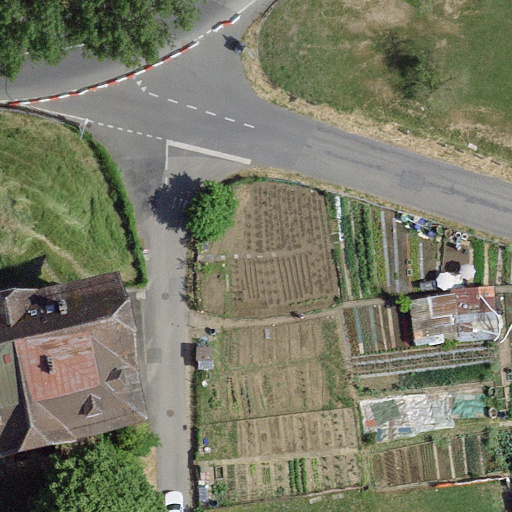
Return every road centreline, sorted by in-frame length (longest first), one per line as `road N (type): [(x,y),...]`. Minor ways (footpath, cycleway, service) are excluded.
road 1 (residential): [(174,96),(174,511)]
road 2 (tertiary): [(511,211),(174,96)]
road 3 (secondary): [(0,56),(129,30)]
